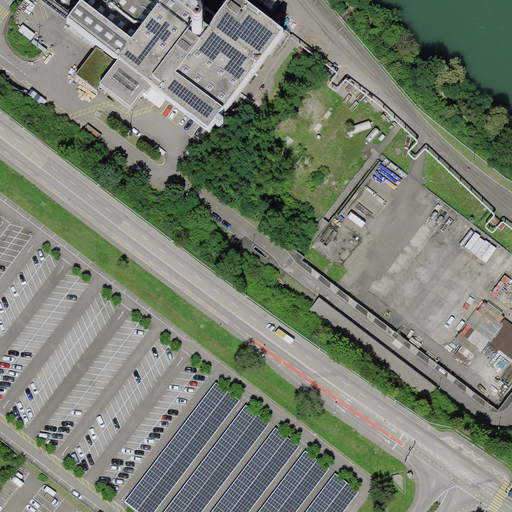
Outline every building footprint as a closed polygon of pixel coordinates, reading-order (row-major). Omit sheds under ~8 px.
[(283,28),(247,0),(227,0),(209,24),(177,0),(80,0),(64,22),(97,47),(76,74),(94,88),(100,81),(133,107),(150,85),(205,128),(283,28)] [(389,129),(289,50),(219,145),(311,227),(389,129)] [(511,260),(385,165),(318,249),(506,398),(511,389),(511,260)] [(309,310),(344,337),(354,324),(319,297),(309,310)] [(344,337),(387,369),(397,356),(354,324),(344,337)] [(437,387),(397,356),(387,369),(427,400),(437,387)]
